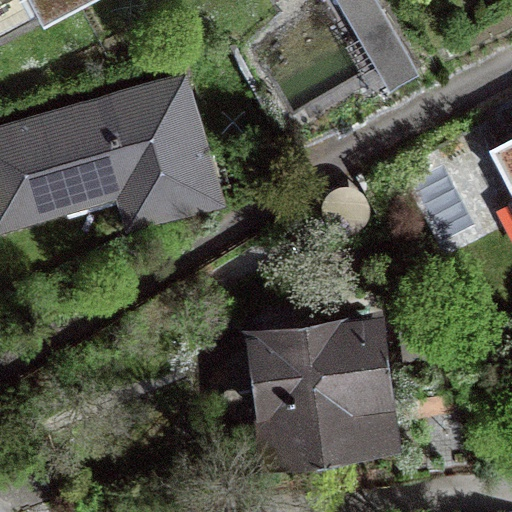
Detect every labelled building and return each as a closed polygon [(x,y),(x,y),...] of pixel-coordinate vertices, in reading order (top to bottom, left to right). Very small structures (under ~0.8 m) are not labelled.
[(0,0),(0,31),(36,13),(41,22),(82,0),(0,0)] [(343,0),(372,47),(397,32),(377,0),(343,0)] [(179,80),(0,132),(0,221),(61,204),(60,183),(114,167),(129,220),(212,195),(179,80)] [(511,131),(487,144),(511,191),(511,131)] [(378,309),(255,324),(270,443),(393,428),(378,309)] [(424,471),(464,467),(458,407),(418,411),(424,471)]
